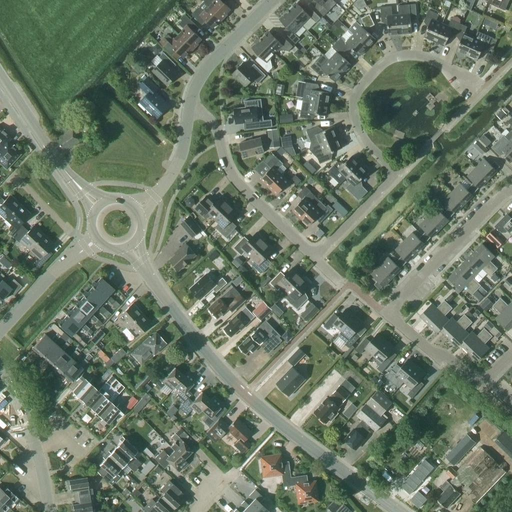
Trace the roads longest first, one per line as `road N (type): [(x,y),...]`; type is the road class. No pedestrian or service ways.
road 1 (secondary): [(400,511),(243,393),(158,291),(132,244)]
road 2 (residential): [(313,257),(396,176),(353,118),(354,98),(383,63),(417,55),(477,90)]
road 3 (residential): [(511,351),(481,382),(385,313),(511,190)]
road 4 (residential): [(313,257),(236,182),(215,128),(188,107)]
road 5 (secondary): [(99,207),(61,167),(0,74)]
road 6 (residential): [(49,511),(34,442),(0,368)]
road 7 (residential): [(273,0),(208,65),(188,107)]
